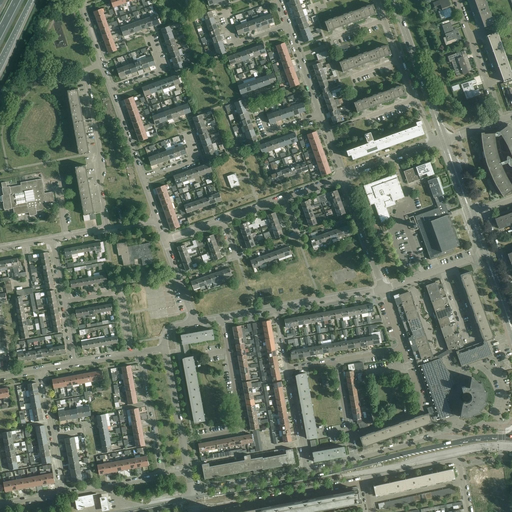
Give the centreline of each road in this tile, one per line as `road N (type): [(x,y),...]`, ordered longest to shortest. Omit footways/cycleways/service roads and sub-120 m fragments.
road 1 (residential): [(195,511),(362,478)]
road 2 (unclassified): [(107,232),(84,70)]
road 3 (secondary): [(353,472),(511,448)]
road 4 (residential): [(433,144),(377,0)]
road 5 (residential): [(182,443),(243,429),(228,340)]
road 6 (residential): [(362,478),(459,461),(468,511)]
road 7 (tertiary): [(444,140),(393,0)]
road 8 (unclassified): [(451,277),(479,340),(470,343),(448,281)]
road 9 (residential): [(350,437),(424,412),(406,350)]
road 10 (secondary): [(225,495),(353,472)]
road 11 (residential): [(384,291),(342,176)]
road 12 (residential): [(163,476),(136,357)]
